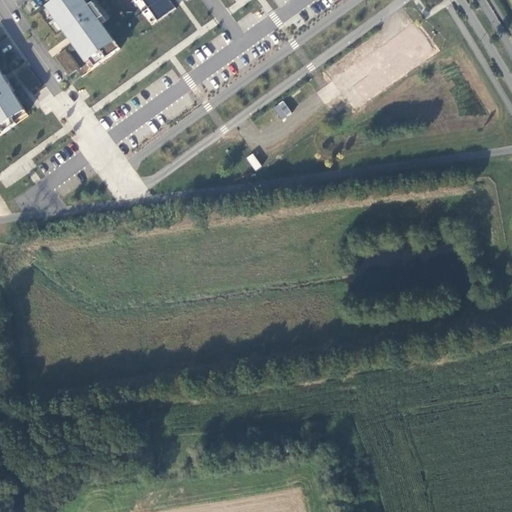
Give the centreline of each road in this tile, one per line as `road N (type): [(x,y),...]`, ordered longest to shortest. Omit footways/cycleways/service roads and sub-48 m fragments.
road 1 (unclassified): [(511,147),(133,202)]
road 2 (residential): [(132,194),(402,0)]
road 3 (residential): [(356,0),(118,173)]
road 4 (residential): [(118,173),(0,6)]
road 5 (unclassified): [(133,202),(0,220)]
